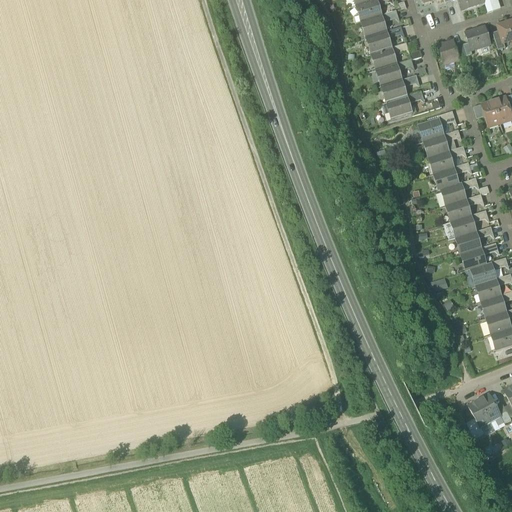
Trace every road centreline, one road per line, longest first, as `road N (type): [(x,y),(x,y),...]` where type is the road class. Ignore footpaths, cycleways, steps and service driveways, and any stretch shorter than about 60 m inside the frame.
road 1 (secondary): [(449,511),(334,272),(238,0)]
road 2 (unclassified): [(0,488),(352,425),(511,368)]
